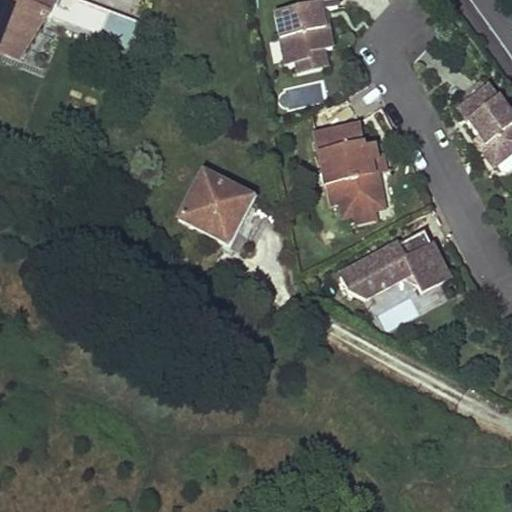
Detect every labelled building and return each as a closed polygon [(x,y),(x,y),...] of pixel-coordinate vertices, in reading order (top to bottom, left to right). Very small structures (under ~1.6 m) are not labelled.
[(0,0),(0,54),(21,62),(45,18),(54,21),(63,0),(19,0),(17,6),(0,0)] [(321,55),(330,53),(325,24),(321,25),(319,15),(335,12),(332,0),(297,0),(299,12),(273,17),(278,43),(284,41),(290,67),(308,64),(306,57),(321,55)] [(73,1),(62,28),(129,55),(139,28),(73,1)] [(284,41),(278,43),(283,69),(290,67),(284,41)] [(325,71),(321,55),(306,57),(308,64),(294,67),(296,77),(325,71)] [(323,81),(278,85),(280,108),(325,104),(323,81)] [(511,131),(511,126),(487,93),(462,112),(471,123),(466,127),(478,143),(484,151),(479,155),(493,173),(511,158),(511,136),(510,133),(511,131)] [(471,123),(462,112),(457,115),(466,127),(471,123)] [(358,132),(318,139),(326,189),(337,187),(341,208),(343,221),(352,219),(376,215),(384,214),(377,179),(377,178),(373,179),(370,167),(376,166),(375,161),(373,153),(363,155),(358,132)] [(484,151),(478,143),(473,147),(479,155),(484,151)] [(384,160),(375,161),(376,166),(370,167),(373,179),(377,178),(377,179),(387,177),(384,160)] [(251,202),(204,177),(181,221),(227,246),(251,202)] [(337,187),(326,189),(330,210),(341,208),(337,187)] [(376,215),(352,219),(354,230),(378,226),(376,215)] [(433,257),(423,238),(342,279),(350,295),(366,303),(406,283),(418,290),(422,298),(449,284),(435,256),(433,257)]
